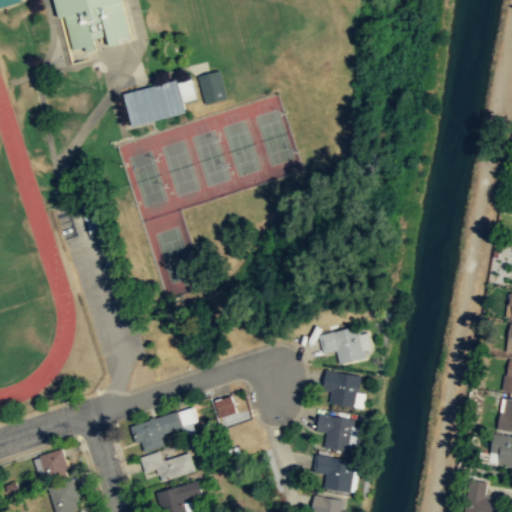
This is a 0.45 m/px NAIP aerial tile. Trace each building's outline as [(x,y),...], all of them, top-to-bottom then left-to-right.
[(50,0),(55,18),(62,16),(70,49),(81,47),(82,52),(90,50),(87,39),(102,35),(105,46),(115,44),(113,38),(126,34),(118,1),(120,0),(50,0)] [(206,103),(227,97),(220,69),(198,75),(206,103)] [(178,78),(124,92),(132,125),(186,110),(178,78)] [(365,356),(339,363),(336,349),(322,352),(318,334),(343,328),(357,325),(365,356)] [(511,358),(508,358),(503,391),(511,392),(511,358)] [(329,401),(330,389),(321,388),(324,369),(360,375),(356,406),(329,401)] [(237,412),(232,395),(214,400),(220,417),(237,412)] [(511,430),(511,397),(505,396),(502,410),(499,410),(496,428),(511,430)] [(184,426),(161,434),(164,444),(145,451),(141,440),(136,442),(130,425),(155,417),(179,410),(184,426)] [(324,446),(348,450),(353,418),(318,412),(315,429),(326,431),(324,446)] [(511,465),(497,463),(498,452),(489,451),(490,442),(492,432),(511,435),(511,465)] [(62,447),(38,454),(39,456),(33,458),(38,474),(44,472),(48,482),(67,475),(65,468),(68,467),(62,447)] [(190,451),(196,469),(162,480),(160,473),(158,474),(156,468),(145,471),(140,456),(161,449),(164,460),(190,451)] [(350,491),(355,460),(314,453),(311,470),(324,473),(322,487),(350,491)] [(56,511),(66,511),(78,508),(75,500),(79,499),(72,477),(47,485),(56,511)] [(495,511),(496,511),(499,497),(484,494),(486,481),(468,478),(463,511),(495,511)] [(197,479),(202,493),(183,498),(187,511),(158,511),(158,508),(160,508),(156,492),(197,479)] [(339,511),(342,499),(313,494),(310,511),(339,511)]
